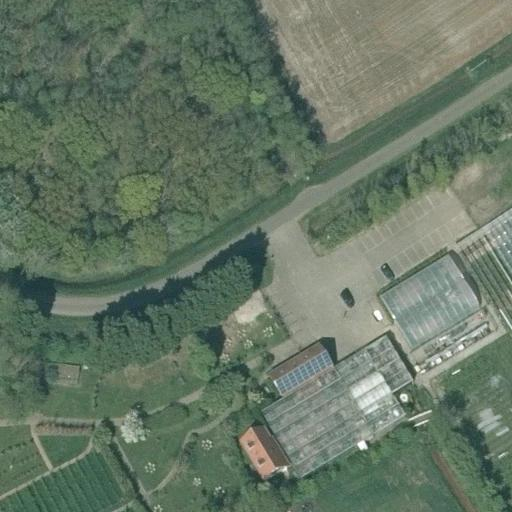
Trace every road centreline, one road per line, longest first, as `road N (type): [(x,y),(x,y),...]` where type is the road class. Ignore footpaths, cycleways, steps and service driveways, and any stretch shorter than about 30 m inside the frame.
road 1 (unclassified): [(0,303),(47,312),(128,299),(511,50)]
road 2 (unclassified): [(0,165),(65,116),(95,67),(115,0)]
